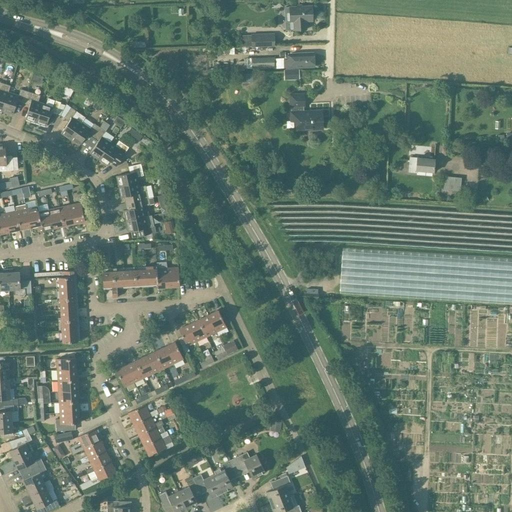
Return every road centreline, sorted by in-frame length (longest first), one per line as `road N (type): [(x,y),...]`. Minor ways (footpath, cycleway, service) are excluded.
road 1 (secondary): [(377,511),(345,420),(267,256),(184,120),(114,59)]
road 2 (residential): [(145,511),(140,472),(97,379),(98,364),(131,335),(125,310)]
road 3 (residential): [(85,247),(111,242),(97,183),(0,129)]
